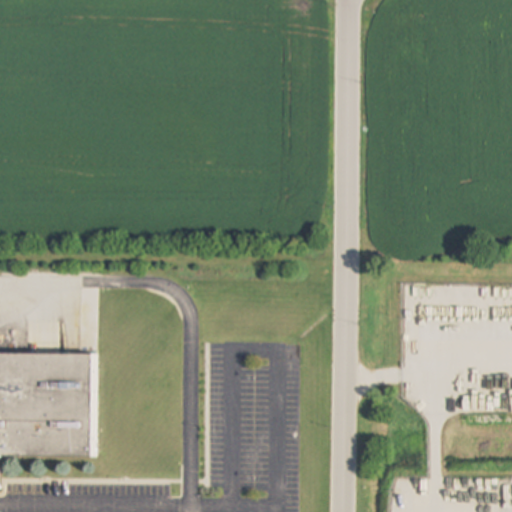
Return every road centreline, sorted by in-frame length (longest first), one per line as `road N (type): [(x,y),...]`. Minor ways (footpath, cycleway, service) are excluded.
road 1 (residential): [(347,0),(339,511)]
road 2 (residential): [(184,511),(181,300),(167,284),(143,277),(0,277)]
